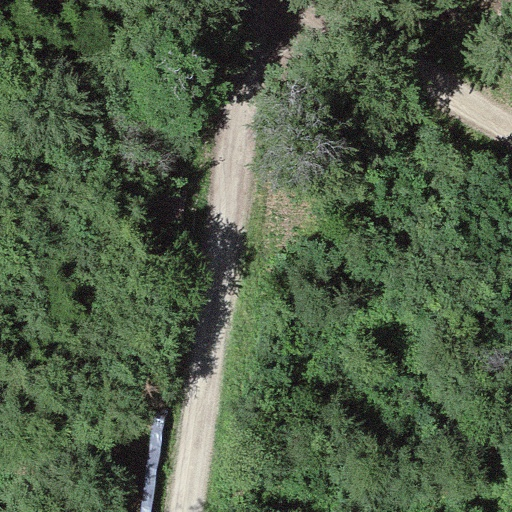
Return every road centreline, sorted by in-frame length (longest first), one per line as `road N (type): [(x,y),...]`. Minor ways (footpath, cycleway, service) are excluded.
road 1 (track): [(189,511),(263,0)]
road 2 (track): [(511,134),(288,0)]
